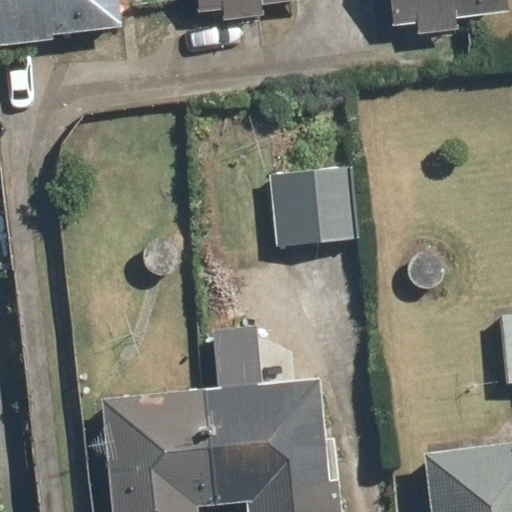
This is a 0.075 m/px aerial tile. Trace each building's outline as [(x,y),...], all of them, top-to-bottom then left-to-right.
[(0,0),(0,40),(123,25),(120,0),(0,0)] [(282,0),(198,0),(200,11),(221,8),(222,18),(268,13),(266,2),(282,0)] [(510,10),(508,0),(392,0),(395,24),(417,22),(418,31),(462,26),(460,16),(510,10)] [(361,236),(353,166),(269,176),(277,246),(361,236)] [(511,379),(511,308),(502,309),(509,380),(511,379)] [(216,390),(207,391),(218,502),(242,500),(242,511),(335,511),(323,379),(262,385),(256,323),(210,328),(216,390)] [(207,391),(103,401),(113,511),(197,511),(196,504),(218,502),(207,391)] [(511,511),(511,441),(427,449),(433,511),(511,511)]
